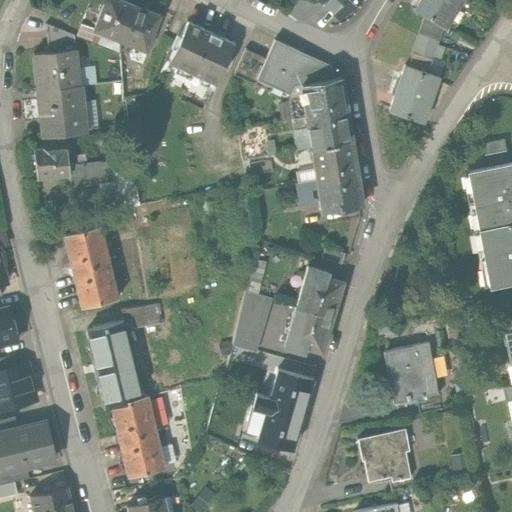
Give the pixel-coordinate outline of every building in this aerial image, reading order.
[(101,0),(92,21),(118,33),(132,0),(101,0)] [(135,0),(132,0),(118,33),(144,44),(159,10),(135,0)] [(354,0),(324,0),(321,4),(337,18),(354,0)] [(460,0),(420,0),(415,9),(426,15),(443,25),(446,27),(460,0)] [(426,15),(417,40),(435,47),(443,25),(426,15)] [(234,41),(183,17),(162,61),(213,85),(234,41)] [(48,33),(49,52),(74,50),(74,42),(48,33)] [(417,40),(407,67),(425,74),(435,47),(417,40)] [(256,79),(298,98),(305,97),(339,90),(335,71),(274,41),(256,79)] [(49,52),(32,53),(35,90),(77,87),(74,50),(49,52)] [(404,66),(389,112),(422,123),(437,77),(425,74),(407,67),(404,66)] [(148,87),(147,79),(135,80),(134,70),(123,71),(124,89),(148,87)] [(77,87),(35,90),(38,142),(80,139),(77,87)] [(339,90),(305,97),(311,126),(349,119),(344,90),(339,90)] [(349,119),(311,126),(316,154),(354,147),(349,119)] [(237,128),(241,157),(268,153),(264,124),(237,128)] [(485,146),(489,163),(509,159),(506,142),(485,146)] [(354,147),(316,154),(322,182),(359,175),(354,147)] [(68,152),(30,156),(32,181),(70,178),(69,162),(68,152)] [(132,196),(127,155),(69,162),(70,178),(71,186),(116,180),(118,198),(132,196)] [(267,158),(246,161),(248,175),(269,172),(267,158)] [(489,163),(472,166),(484,227),(511,221),(511,158),(509,159),(489,163)] [(359,175),(322,182),(327,211),(365,204),(359,175)] [(511,221),(484,227),(496,286),(511,283),(511,221)] [(112,297),(94,227),(61,235),(80,306),(112,297)] [(255,256),(249,282),(262,285),(269,259),(255,256)] [(339,276),(310,267),(297,307),(327,316),(339,276)] [(233,345),(257,351),(273,288),(262,285),(249,282),(233,345)] [(8,300),(0,301),(0,342),(18,339),(15,325),(20,316),(18,305),(8,300)] [(327,316),(297,307),(285,347),(313,355),(315,357),(327,316)] [(137,395),(118,325),(86,333),(104,404),(108,403),(137,395)] [(425,343),(382,352),(389,384),(384,385),(388,404),(415,398),(436,394),(425,343)] [(0,365),(11,363),(9,352),(0,354),(0,365)] [(11,363),(0,365),(0,408),(32,401),(28,385),(30,380),(29,377),(25,373),(22,360),(11,363)] [(314,380),(281,371),(273,397),(260,393),(256,407),(269,411),(261,439),(294,448),(314,380)] [(436,394),(415,398),(418,411),(445,406),(442,392),(436,394)] [(158,465),(140,395),(137,395),(108,403),(126,473),(158,465)] [(212,405),(207,428),(233,435),(239,411),(212,405)] [(0,430),(21,425),(18,414),(0,418),(0,430)] [(21,425),(0,430),(0,473),(29,467),(49,462),(39,421),(21,425)] [(401,429),(357,438),(361,458),(365,457),(370,480),(392,476),(394,483),(406,480),(401,456),(406,453),(401,429)] [(29,467),(0,473),(0,486),(17,482),(31,479),(29,467)] [(0,497),(20,493),(17,482),(0,486),(0,497)] [(65,511),(60,488),(27,495),(31,511),(65,511)] [(162,511),(159,498),(126,506),(127,511),(162,511)]
